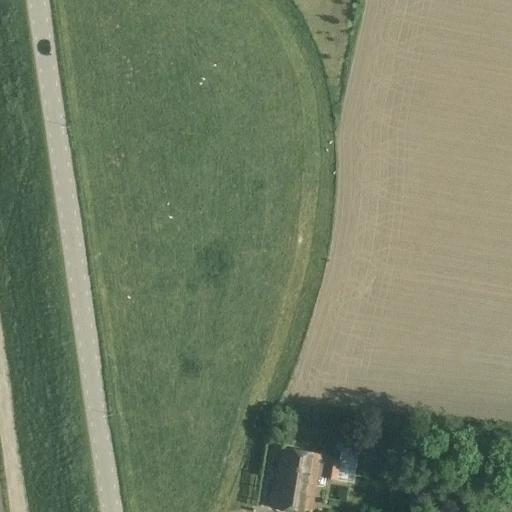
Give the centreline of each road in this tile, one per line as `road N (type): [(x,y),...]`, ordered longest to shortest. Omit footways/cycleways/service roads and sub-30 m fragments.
road 1 (tertiary): [(113,511),(42,0)]
road 2 (track): [(24,511),(0,330)]
